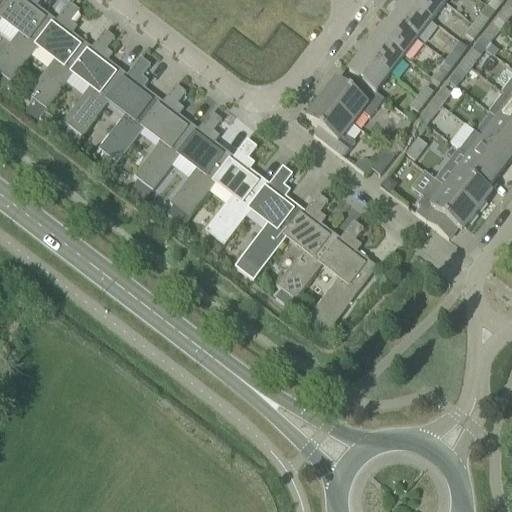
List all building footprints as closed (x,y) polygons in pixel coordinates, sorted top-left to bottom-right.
[(56,24),(55,24),(36,9),(41,3),(37,0),(18,0),(2,22),(19,35),(0,59),(0,77),(10,85),(38,49),(37,49),(56,24)] [(18,0),(0,0),(0,24),(2,22),(18,0)] [(444,6),(436,0),(407,0),(404,4),(430,24),(444,6)] [(430,24),(404,4),(390,22),(416,42),(430,24)] [(92,52),(91,51),(72,37),(77,30),(70,25),(79,14),(69,7),(55,24),(56,24),(37,49),(38,49),(54,62),(27,98),(46,112),(73,77),(73,76),(92,52)] [(499,34),(511,17),(511,13),(507,9),(492,28),(499,34)] [(480,17),(473,28),(481,34),(489,24),(480,17)] [(416,42),(390,22),(376,40),(402,60),(416,42)] [(473,44),(481,34),(473,28),(465,37),(473,44)] [(485,53),(499,34),(492,28),(478,47),(485,53)] [(127,79),(126,79),(107,64),(112,57),(106,53),(114,41),(104,34),(91,51),(92,52),(73,76),(73,77),(90,89),(62,125),(81,140),(109,104),(108,104),(127,79)] [(402,60),(376,40),(362,59),(388,79),(402,60)] [(458,47),(453,53),(445,64),(453,70),(466,53),(458,47)] [(470,72),(485,53),(478,47),(463,66),(470,72)] [(388,79),(362,59),(349,76),(371,93),(370,94),(374,97),(375,96),(388,79)] [(163,106),(162,106),(143,91),(148,85),(141,80),(150,69),(140,61),(126,79),(127,79),(108,104),(109,104),(125,117),(98,153),(117,167),(144,131),(163,106)] [(445,80),(453,70),(445,64),(437,74),(445,80)] [(460,85),(470,72),(463,66),(453,79),(460,85)] [(384,103),(375,96),(374,97),(370,94),(371,93),(349,76),(341,87),(336,83),(321,103),(352,127),(362,115),(370,121),(384,103)] [(511,81),(501,96),(503,97),(511,104),(511,81)] [(198,134),(198,133),(178,118),(183,112),(177,107),(185,96),(175,88),(162,106),(163,106),(144,131),(161,144),(133,180),(152,194),(180,159),(179,158),(198,134)] [(425,89),(416,101),(425,107),(433,96),(425,89)] [(451,97),(444,91),(434,104),(441,110),(451,97)] [(511,104),(503,97),(488,116),(498,123),(511,134),(511,104)] [(418,116),(425,107),(416,101),(409,110),(418,116)] [(344,138),(352,127),(321,103),(306,123),(318,132),(313,139),(342,162),(354,146),(344,138)] [(426,130),(441,110),(434,104),(419,124),(426,130)] [(234,161),(233,161),(214,146),(219,139),(212,134),(221,123),(211,116),(198,133),(198,134),(179,158),(180,159),(196,171),(169,207),(188,222),(215,186),(215,185),(234,161)] [(511,159),(511,134),(498,123),(483,142),(510,163),(511,159)] [(510,163),(483,142),(474,136),(459,155),(468,162),(495,182),(510,163)] [(269,188),(249,173),(254,167),(248,162),(256,151),(246,143),(233,161),(234,161),(215,185),(215,186),(232,199),(204,235),(223,249),(251,213),(250,213),(269,188)] [(411,150),(405,158),(414,165),(420,158),(411,150)] [(369,172),(379,180),(395,160),(384,152),(369,172)] [(487,193),(495,182),(468,162),(459,155),(436,185),(445,192),(476,216),(487,201),(491,196),(487,193)] [(243,264),(237,272),(253,284),(259,276),(286,240),(305,216),(304,215),(285,200),(290,194),(283,189),(292,178),(282,170),(269,188),(250,213),(251,213),(268,226),(240,262),(243,264)] [(461,235),(476,216),(445,192),(437,202),(427,195),(417,209),(420,211),(415,218),(448,243),(457,232),(461,235)] [(340,243),(340,242),(320,228),(325,221),(319,216),(327,205),(318,198),(304,215),(305,216),(286,240),(303,253),(276,289),(281,293),(294,304),(322,268),(321,267),(340,243)] [(353,225),(340,242),(340,243),(321,267),(322,268),(339,281),(311,317),(312,318),(306,326),(312,331),(327,343),(334,334),(330,331),(376,271),(356,255),(361,249),(354,244),(363,233),(353,225)] [(414,270),(401,261),(389,277),(401,287),(414,270)] [(281,293),(274,301),(288,312),(294,304),(281,293)]
